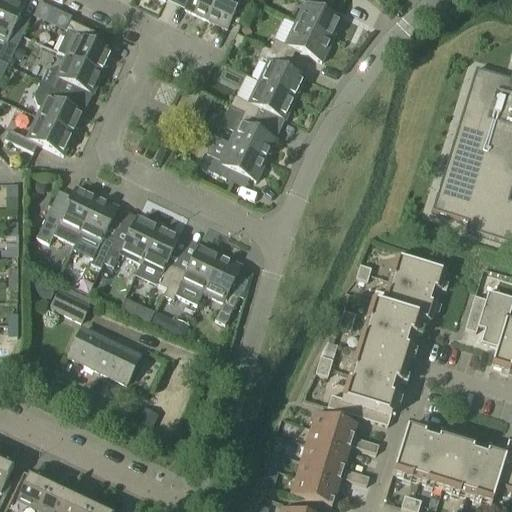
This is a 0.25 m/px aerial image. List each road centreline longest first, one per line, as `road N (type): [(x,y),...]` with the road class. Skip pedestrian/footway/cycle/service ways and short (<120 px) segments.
road 1 (residential): [(277,243),(102,159),(150,29)]
road 2 (residential): [(277,243),(344,98),(397,37),(443,0)]
road 3 (residential): [(191,511),(237,396),(277,243)]
road 4 (residential): [(372,511),(399,404),(415,381),(511,411)]
road 5 (residential): [(191,511),(0,428)]
